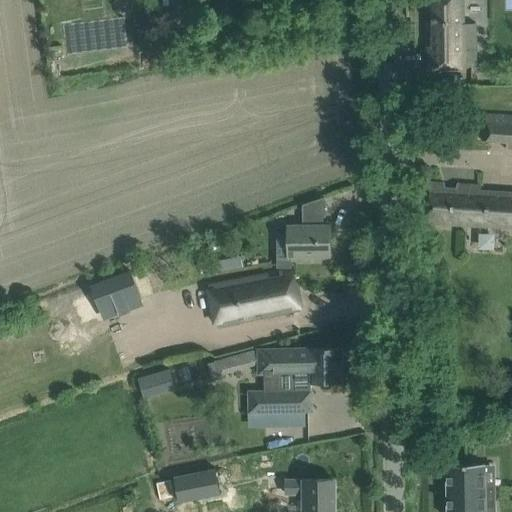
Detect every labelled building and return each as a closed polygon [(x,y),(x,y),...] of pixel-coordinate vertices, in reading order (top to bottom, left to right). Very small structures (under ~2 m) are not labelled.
[(428,0),(429,67),(477,66),(476,23),(464,23),(464,0),(428,0)] [(511,115),(483,114),(482,140),(507,141),(507,148),(511,147),(511,115)] [(428,222),(448,224),(511,227),(511,192),(481,191),(481,185),(458,183),(456,189),(446,188),(444,183),(431,182),(428,222)] [(278,234),(278,258),(290,258),(290,256),(330,255),(330,225),(317,225),(316,216),(303,216),(303,226),(289,226),(289,234),(278,234)] [(103,319),(144,303),(133,274),(131,269),(91,284),(103,319)] [(300,309),(292,270),(279,272),(280,277),(270,279),(269,274),(210,286),(212,295),(220,293),(224,311),(216,312),(217,317),(216,317),(218,326),(287,312),(300,309)] [(372,285),(336,286),(337,318),(373,317),(372,285)] [(222,374),(259,364),(259,373),(264,373),(311,372),(311,382),(343,382),(342,348),(275,349),(260,349),(260,348),(215,361),(215,362),(219,375),(222,374)] [(141,381),(146,398),(175,389),(170,372),(141,381)] [(312,412),(314,412),(313,390),(311,390),(265,391),(249,391),(249,413),(306,412),(312,412)] [(486,463),(447,464),(448,511),(496,511),(496,497),(486,498),(486,489),(486,463)] [(221,493),(216,468),(174,476),(179,501),(221,493)] [(334,511),(334,479),(305,479),(305,480),(287,480),(287,493),(305,493),(305,511),(334,511)]
